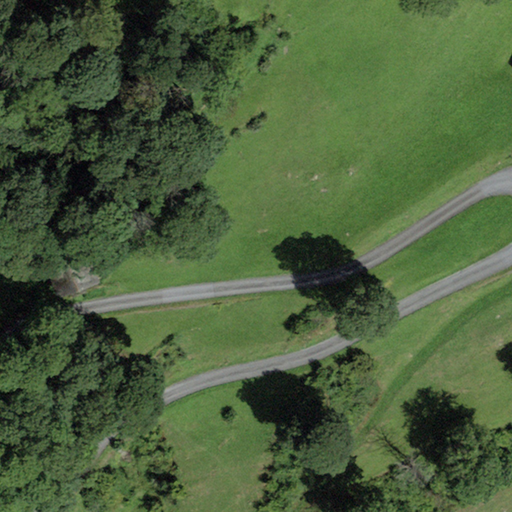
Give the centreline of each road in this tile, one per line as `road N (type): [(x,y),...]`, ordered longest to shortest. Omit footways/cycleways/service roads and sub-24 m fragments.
road 1 (unclassified): [(37,511),(111,422),(203,379),(301,356),(511,251)]
road 2 (unclassified): [(0,340),(58,311),(355,269),(462,199),(511,180)]
road 3 (track): [(289,511),(453,323),(511,288)]
